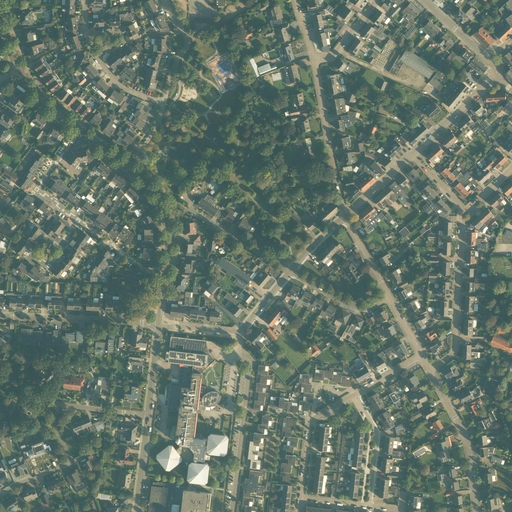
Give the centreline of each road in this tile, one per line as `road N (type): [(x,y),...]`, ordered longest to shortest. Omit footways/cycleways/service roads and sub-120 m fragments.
road 1 (residential): [(429,370),(454,354),(464,210)]
road 2 (unclassified): [(158,324),(0,316)]
road 3 (residential): [(345,215),(314,61)]
road 4 (residential): [(475,511),(465,435),(429,370)]
road 5 (residential): [(300,498),(310,425),(355,396)]
road 6 (residential): [(78,221),(41,195),(39,184),(79,130)]
road 7 (residential): [(0,496),(72,462),(54,424)]
road 8 (residential): [(291,271),(187,208)]
road 9 (tertiary): [(164,272),(166,212),(151,184),(128,166)]
